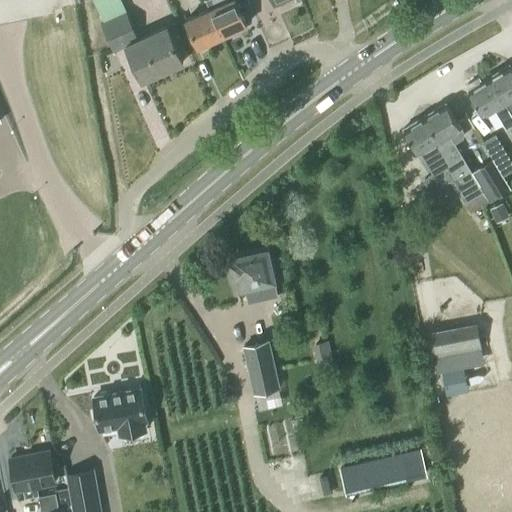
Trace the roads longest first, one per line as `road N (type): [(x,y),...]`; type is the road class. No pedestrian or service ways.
road 1 (residential): [(141,248),(126,225),(128,202),(196,134),(293,58),(332,54),(353,71)]
road 2 (primary): [(141,248),(353,71)]
road 3 (residential): [(353,71),(395,115),(511,47)]
road 4 (primary): [(0,373),(141,248)]
road 5 (primary): [(353,71),(466,0)]
